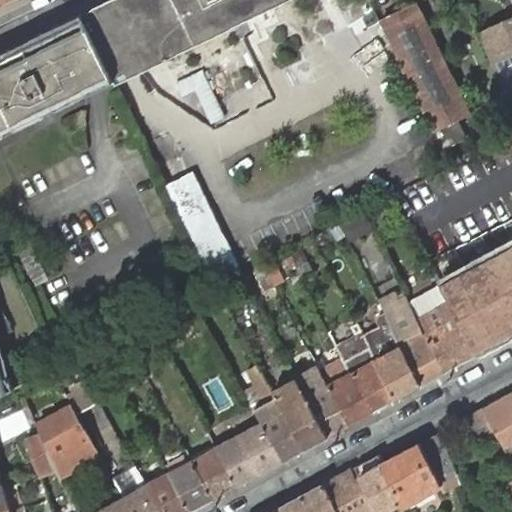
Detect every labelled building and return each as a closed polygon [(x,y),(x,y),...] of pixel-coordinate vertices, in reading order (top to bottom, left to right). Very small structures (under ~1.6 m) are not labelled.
[(83,14),(114,76),(118,84),(130,78),(182,53),(155,0),(109,0),(91,9),(82,13),(83,14)] [(155,0),(182,53),(242,23),(289,0),(155,0)] [(417,3),(381,22),(434,130),(457,119),(470,112),(417,3)] [(59,33),(0,61),(0,130),(94,85),(114,76),(83,14),(67,22),(56,27),(59,33)] [(511,18),(480,33),(511,101),(511,18)] [(457,119),(434,130),(443,148),(466,137),(457,119)] [(195,172),(168,185),(169,186),(205,257),(231,243),(195,172)] [(369,218),(346,230),(348,235),(350,239),(374,228),(369,218)] [(240,260),(231,243),(205,257),(212,270),(214,274),(219,272),(218,271),(222,269),(240,260)] [(511,244),(441,284),(477,355),(511,335),(511,244)] [(219,272),(214,274),(214,276),(241,263),(240,260),(222,269),(218,271),(219,272)] [(410,301),(444,373),(477,355),(441,284),(410,301)] [(420,387),(444,373),(410,301),(406,293),(400,295),(397,288),(379,296),(420,387)] [(396,399),(420,387),(386,312),(380,315),(378,317),(377,321),(379,329),(364,336),(396,399)] [(372,413),(396,399),(364,336),(362,332),(337,346),(343,356),(372,413)] [(0,402),(5,400),(13,396),(0,347),(0,402)] [(350,424),(372,413),(343,356),(320,369),(350,424)] [(262,394),(272,388),(269,382),(259,363),(257,360),(251,363),(254,367),(249,370),(262,394)] [(259,363),(269,382),(274,379),(264,361),(259,363)] [(328,437),(350,424),(320,369),(318,366),(296,378),(328,437)] [(305,449),(328,437),(296,378),(274,390),(277,397),(305,449)] [(69,396),(73,404),(79,414),(101,402),(91,384),(69,396)] [(511,393),(484,408),(497,432),(511,459),(511,393)] [(284,461),(305,449),(277,397),(255,408),(262,422),(284,461)] [(57,469),(61,476),(100,454),(79,414),(73,404),(37,424),(41,434),(57,469)] [(262,422),(255,408),(255,407),(245,413),(253,427),(262,422)] [(484,408),(469,417),(482,440),(497,432),(484,408)] [(260,474),(284,461),(262,422),(253,427),(239,435),(260,474)] [(440,432),(383,463),(400,505),(401,507),(441,485),(458,476),(440,432)] [(55,470),(57,469),(41,434),(29,439),(28,439),(40,471),(45,469),(47,474),(55,470)] [(237,487),(260,474),(239,435),(216,447),(237,487)] [(214,499),(237,487),(216,447),(193,460),(214,499)] [(379,454),(356,467),(377,511),(393,511),(392,509),(400,505),(383,463),(379,454)] [(511,459),(500,466),(509,482),(508,482),(511,490),(511,459)] [(192,511),(214,499),(193,460),(170,472),(192,511)] [(135,465),(113,478),(124,498),(147,485),(135,465)] [(352,469),(324,484),(337,511),(360,511),(370,507),(352,469)] [(58,475),(55,470),(47,474),(42,476),(44,482),(58,475)] [(170,472),(147,485),(161,511),(189,511),(192,511),(170,472)] [(19,487),(22,495),(41,488),(38,478),(20,483),(18,484),(19,487)] [(0,511),(10,509),(2,481),(0,482),(0,511)] [(337,511),(324,484),(277,510),(278,511),(337,511)] [(124,498),(131,511),(161,511),(147,485),(124,498)] [(25,507),(25,505),(22,495),(19,487),(12,490),(16,505),(17,504),(19,509),(25,507)] [(98,511),(131,511),(124,498),(98,511)]
